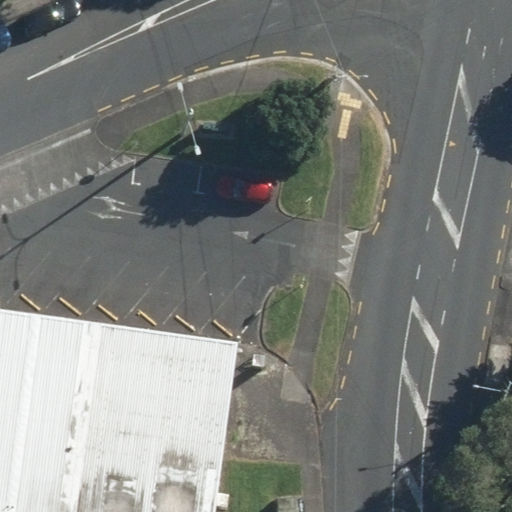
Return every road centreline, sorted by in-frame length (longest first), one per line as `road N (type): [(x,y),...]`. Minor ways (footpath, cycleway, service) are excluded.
road 1 (tertiary): [(412,511),(437,276),(489,0)]
road 2 (residential): [(232,0),(0,88)]
